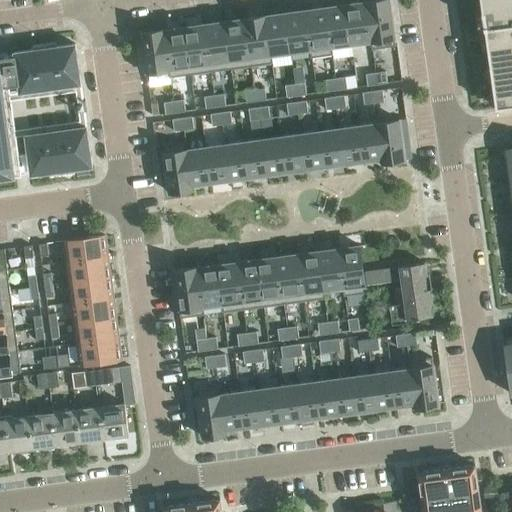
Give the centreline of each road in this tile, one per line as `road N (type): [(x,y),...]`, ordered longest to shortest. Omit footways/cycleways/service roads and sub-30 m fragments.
road 1 (residential): [(163,480),(488,436)]
road 2 (residential): [(488,436),(450,137)]
road 3 (residential): [(163,480),(121,194)]
road 4 (residential): [(121,194),(98,4)]
road 5 (residential): [(0,502),(163,480)]
road 6 (residential): [(450,137),(431,0)]
road 7 (residential): [(0,211),(121,194)]
